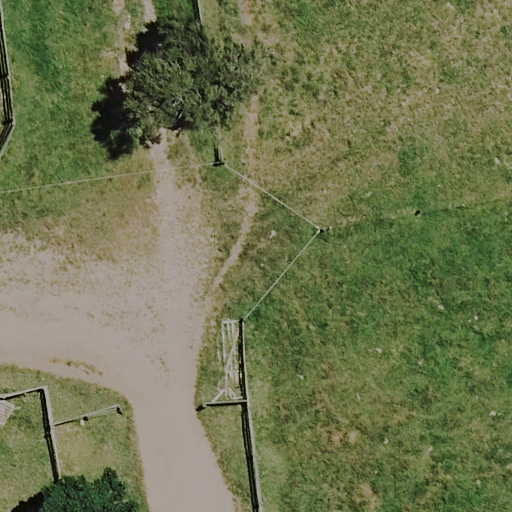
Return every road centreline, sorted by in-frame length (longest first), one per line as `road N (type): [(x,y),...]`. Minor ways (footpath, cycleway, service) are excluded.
road 1 (track): [(167,511),(96,0)]
road 2 (track): [(0,281),(133,265)]
